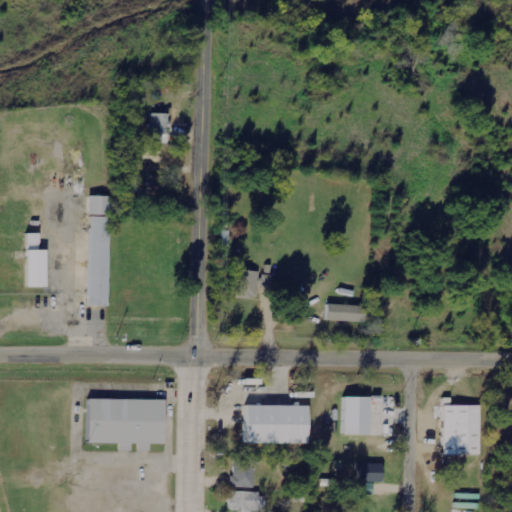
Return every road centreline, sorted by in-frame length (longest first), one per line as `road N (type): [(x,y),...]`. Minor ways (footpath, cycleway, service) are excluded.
road 1 (tertiary): [(191,511),(205,0)]
road 2 (tertiary): [(511,359),(0,349)]
road 3 (residential): [(408,511),(410,357)]
